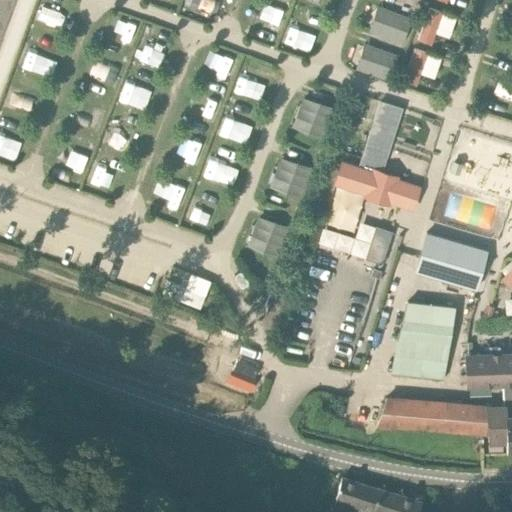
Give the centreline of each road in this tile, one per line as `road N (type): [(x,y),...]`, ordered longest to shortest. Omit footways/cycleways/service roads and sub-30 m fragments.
road 1 (unclassified): [(511,482),(342,462),(0,346)]
road 2 (track): [(511,138),(115,0)]
road 3 (track): [(0,170),(203,244),(232,235)]
road 4 (track): [(416,232),(496,0)]
road 5 (track): [(232,235),(296,64)]
